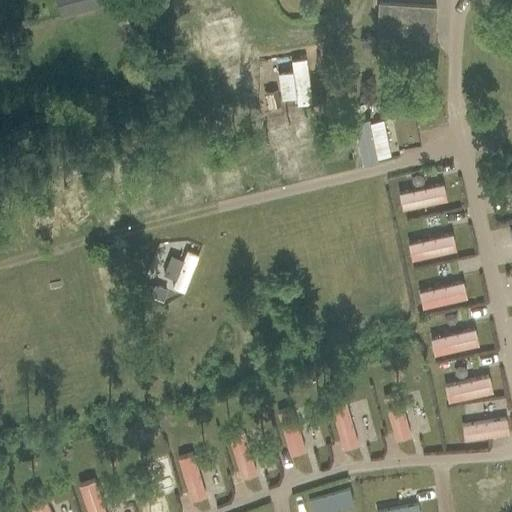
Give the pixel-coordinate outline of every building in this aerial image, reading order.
[(103,10),(100,0),(58,0),(64,20),(103,10)] [(434,40),(436,7),(376,4),(374,37),(434,40)] [(176,35),(184,67),(208,61),(204,47),(232,40),(227,23),(176,35)] [(304,57),(289,59),(290,70),(277,71),(280,101),(310,97),(304,57)] [(361,162),(391,154),(382,115),(351,122),(361,162)] [(297,137),(271,145),(283,181),(298,177),(293,162),(304,159),(297,137)] [(230,145),(240,178),(257,173),(247,140),(230,145)] [(499,190),(511,189),(511,172),(498,174),(499,190)] [(395,190),(399,207),(445,199),(442,181),(395,190)] [(86,202),(91,225),(106,222),(101,198),(86,202)] [(511,246),(511,223),(502,225),(503,247),(511,246)] [(451,233),(406,238),(408,257),(454,252),(451,233)] [(184,250),(183,257),(167,254),(162,283),(191,288),(198,252),(184,250)] [(461,279),(416,290),(421,307),(465,297),(461,279)] [(151,298),(164,300),(166,285),(153,283),(151,298)] [(266,304),(264,326),(271,327),(274,305),(266,304)] [(428,336),(432,354),(478,344),(474,326),(428,336)] [(490,371),(442,385),(447,402),(495,389),(490,371)] [(397,392),(382,397),(395,439),(410,434),(397,392)] [(343,447),(361,442),(348,398),(330,404),(343,447)] [(286,453),(303,450),(295,405),(277,408),(286,453)] [(509,417),(460,421),(461,437),(510,434),(509,417)] [(253,473),(245,430),(229,433),(237,476),(253,473)] [(186,499),(202,496),(194,451),(178,454),(186,499)] [(86,511),(105,511),(93,476),(76,482),(86,511)] [(31,511),(53,511),(41,484),(22,492),(31,511)]
